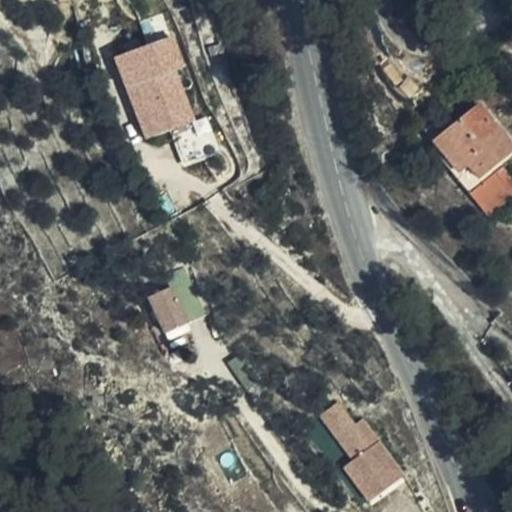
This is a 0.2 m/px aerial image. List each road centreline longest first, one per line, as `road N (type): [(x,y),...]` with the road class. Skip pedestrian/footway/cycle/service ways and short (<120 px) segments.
road 1 (tertiary): [(471,511),(361,264),(331,176),(306,0)]
road 2 (unknown): [(342,206),(414,269),(511,404)]
